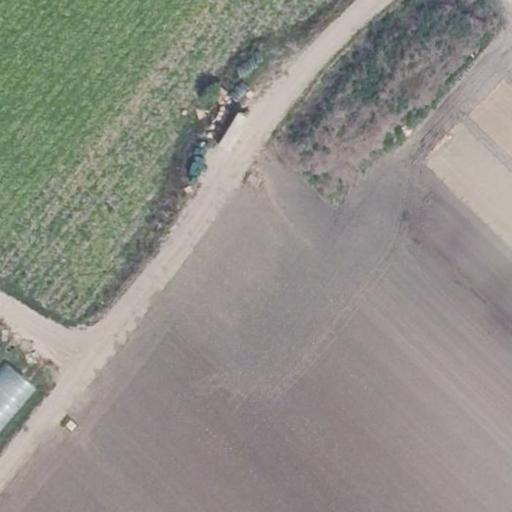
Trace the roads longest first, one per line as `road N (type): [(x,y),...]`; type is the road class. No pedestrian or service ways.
road 1 (track): [(397,0),(274,121),(102,376),(0,504)]
road 2 (track): [(0,304),(102,376)]
